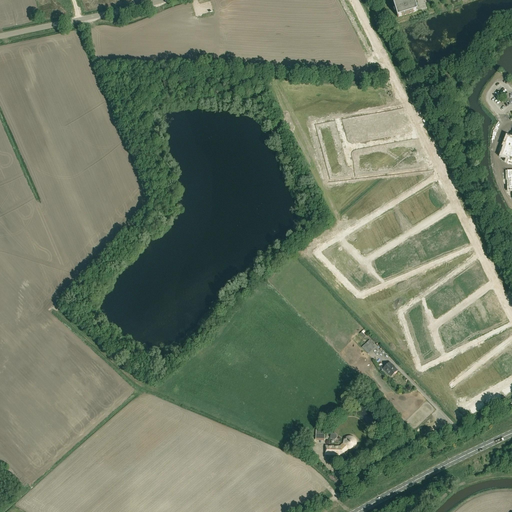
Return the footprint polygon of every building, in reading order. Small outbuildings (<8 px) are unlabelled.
[(392,0),(398,18),(418,12),(414,0),(413,0),(392,0)] [(505,145),(501,156),(508,158),(506,163),(511,164),(511,160),(511,157),(511,139),(507,137),(504,145),(505,145)] [(432,184),(427,187),(432,195),(437,192),(432,184)] [(427,187),(423,189),(428,197),(432,195),(427,187)] [(423,189),(419,192),(424,200),(428,197),(423,189)] [(419,192),(414,195),(419,203),(424,200),(419,192)] [(414,195),(410,197),(415,205),(419,203),(414,195)] [(410,197),(406,200),(411,208),(415,205),(410,197)] [(406,200),(401,203),(406,211),(411,208),(406,200)] [(386,212),(382,215),(387,223),(391,220),(386,212)] [(382,215),(378,218),(383,226),(387,223),(382,215)] [(378,218),(373,220),(378,228),(383,226),(378,218)] [(455,218),(444,222),(447,228),(445,229),(446,232),(452,229),(451,227),(457,224),(455,218)] [(373,220),(369,223),(374,231),(378,228),(373,220)] [(369,223),(365,226),(370,234),(374,231),(369,223)] [(365,226),(360,228),(365,236),(370,234),(365,226)] [(360,228),(356,231),(361,239),(365,236),(360,228)] [(356,231),(351,234),(356,242),(361,239),(356,231)] [(457,238),(452,240),(453,243),(455,242),(458,249),(468,244),(465,238),(459,241),(457,238)] [(440,245),(434,247),(438,257),(444,254),(442,249),(444,247),(442,242),(439,243),(440,245)] [(428,248),(425,249),(427,255),(430,254),(433,259),(438,257),(434,247),(429,250),(428,248)] [(329,249),(324,254),(332,262),(336,257),(338,259),(342,255),(340,252),(336,256),(329,249)] [(414,256),(408,259),(412,268),(418,266),(416,260),(418,259),(416,253),(413,254),(414,256)] [(402,259),(399,260),(401,266),(404,265),(406,270),(412,268),(408,259),(403,261),(402,259)] [(342,264),(337,268),(342,272),(349,265),(345,261),(342,264)] [(394,265),(388,267),(392,276),(398,274),(396,268),(398,267),(396,262),(393,263),(394,265)] [(473,264),(468,267),(474,274),(478,271),(473,264)] [(349,265),(342,272),(346,277),(350,272),(353,269),(349,265)] [(382,268),(379,269),(381,274),(384,273),(387,279),(392,276),(388,267),(383,269),(382,268)] [(468,267),(464,270),(470,277),(474,274),(468,267)] [(464,270),(460,273),(465,280),(470,277),(464,270)] [(356,278),(352,283),(359,290),(364,286),(357,279),(361,275),(359,272),(355,276),(356,278)] [(460,273),(456,276),(461,283),(465,280),(460,273)] [(447,282),(442,285),(448,293),(452,290),(447,282)] [(442,285),(438,288),(444,296),(448,293),(442,285)] [(438,288),(434,291),(440,299),(444,296),(438,288)] [(434,291),(430,294),(435,302),(440,299),(434,291)] [(430,294),(426,298),(431,305),(435,302),(430,294)] [(488,298),(484,300),(485,300),(487,305),(496,301),(494,295),(488,298)] [(496,301),(487,305),(490,310),(493,309),(499,306),(496,301)] [(412,312),(405,314),(409,324),(415,322),(416,324),(421,322),(420,319),(415,321),(412,312)] [(496,316),(491,319),(492,322),(494,321),(497,327),(507,322),(504,316),(498,319),(496,316)] [(474,327),(469,329),(474,338),(479,336),(476,330),(474,327)] [(417,330),(411,332),(413,338),(423,335),(421,329),(417,330)] [(464,332),(466,336),(468,341),(474,338),(469,329),(464,332)] [(457,336),(451,338),(456,347),(461,345),(458,339),(461,338),(458,332),(456,334),(457,336)] [(423,335),(413,338),(415,344),(421,342),(425,340),(423,335)] [(445,339),(442,341),(445,346),(447,345),(450,350),(456,347),(451,338),(446,341),(445,339)] [(424,349),(418,351),(421,362),(428,360),(424,350),(430,348),(429,345),(423,347),(424,349)] [(504,349),(500,352),(506,360),(510,357),(504,349)] [(500,352),(496,355),(502,363),(506,360),(500,352)] [(391,377),(397,371),(389,363),(383,369),(391,377)] [(316,441),(325,441),(325,428),(319,428),(316,429),(316,441)] [(355,445),(355,441),(352,437),(348,437),(344,440),(344,445),(341,448),(340,446),(325,446),(325,454),(343,455),(343,452),(348,448),(352,448),(355,445)]
